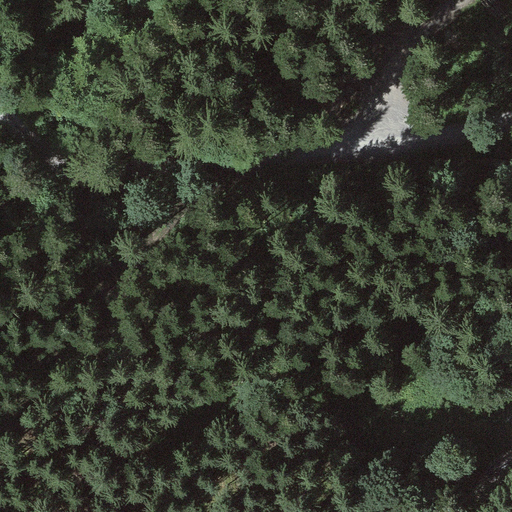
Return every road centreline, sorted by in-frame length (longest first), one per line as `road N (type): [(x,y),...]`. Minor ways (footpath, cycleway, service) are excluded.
road 1 (unclassified): [(0,106),(51,166),(115,174),(209,151),(400,145),(511,119)]
road 2 (track): [(463,0),(395,81),(400,145)]
